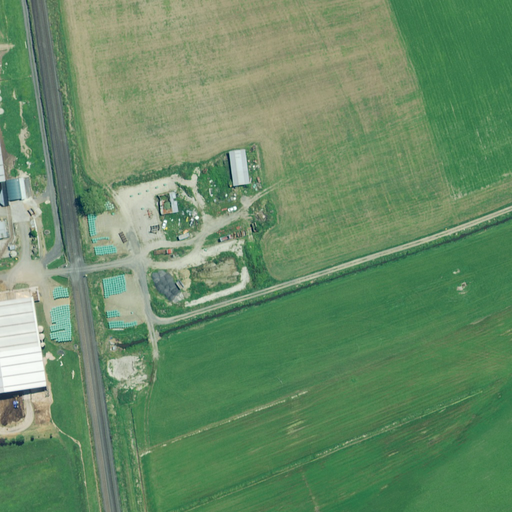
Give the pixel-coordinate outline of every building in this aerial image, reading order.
[(0,119),(0,130),(9,129),(7,118),(0,119)] [(250,184),(245,150),(230,152),(235,186),(250,184)] [(21,202),(18,181),(6,182),(9,204),(21,202)] [(168,223),(158,220),(156,226),(166,229),(168,223)] [(0,353),(40,347),(32,298),(0,302),(0,353)]
